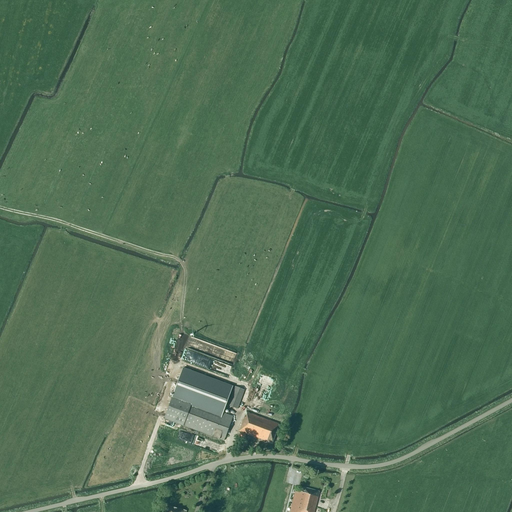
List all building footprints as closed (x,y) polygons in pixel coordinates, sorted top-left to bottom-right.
[(232,387),(182,368),(164,418),(224,441),(233,416),(222,413),(232,387)] [(228,405),(237,409),(244,390),(235,386),(228,405)] [(253,411),(252,414),(247,412),(245,417),(244,417),(239,431),(240,432),(239,436),(245,438),(246,434),(265,441),(266,440),(267,440),(267,441),(272,443),(279,424),(269,420),(270,419),(267,418),(267,419),(261,417),(262,414),(253,411)] [(162,437),(168,442),(171,437),(165,433),(162,437)] [(289,511),(313,511),(319,491),(303,487),(301,492),(295,490),(289,511)]
